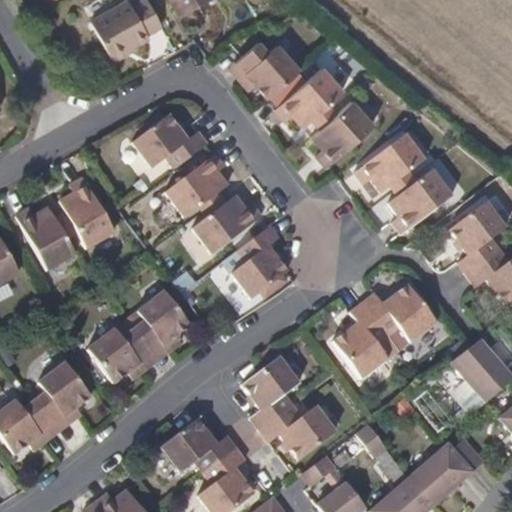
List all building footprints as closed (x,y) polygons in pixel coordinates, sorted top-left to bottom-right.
[(143,36),(162,25),(146,0),(133,0),(125,5),(122,0),(84,22),(108,62),(145,40),(143,36)] [(167,0),(179,22),(215,0),(167,0)] [(271,51),(259,38),(234,61),(255,89),(266,104),(302,72),(280,44),(271,51)] [(255,89),(234,61),(225,69),(247,95),(255,89)] [(302,128),(342,91),(320,65),(272,109),(283,122),(290,115),(302,128)] [(375,128),(349,98),(308,135),(325,153),(317,160),(328,171),(375,128)] [(184,142),(165,116),(128,145),(144,170),(156,162),(167,178),(209,148),(198,132),(184,142)] [(382,194),(424,163),(403,134),(352,172),(364,186),(372,180),(382,194)] [(214,174),(221,169),(211,156),(159,195),(177,221),(224,188),(214,174)] [(401,235),(451,197),(430,169),(387,202),(398,215),(390,221),(401,235)] [(115,236),(85,180),(68,189),(71,195),(59,202),(86,252),(115,236)] [(253,205),(245,211),(234,197),(190,232),(215,261),(265,221),(253,205)] [(466,279),(502,252),(500,249),(497,252),(489,243),(503,231),(483,207),(446,233),(464,257),(454,266),(456,268),(466,279)] [(46,274),(74,258),(47,208),(34,215),(31,209),(16,217),(46,274)] [(279,243),(269,229),(220,266),(247,303),(257,295),(285,273),(270,251),(279,243)] [(0,287),(18,277),(0,244),(0,287)] [(511,257),(509,260),(502,252),(466,279),(474,288),(485,280),(505,307),(511,301),(511,257)] [(261,301),(289,280),(285,273),(257,295),(261,301)] [(385,308),(377,297),(364,306),(394,347),(408,336),(415,346),(440,326),(411,288),(385,308)] [(141,319),(130,327),(150,354),(171,338),(188,325),(163,291),(135,312),(141,319)] [(382,355),(394,347),(364,306),(351,316),(359,327),(335,345),(363,386),(390,365),(382,355)] [(150,354),(130,327),(118,336),(113,329),(86,350),(110,383),(126,372),(150,354)] [(511,355),(511,338),(506,332),(498,340),(511,355)] [(178,348),(171,338),(150,354),(157,364),(178,348)] [(511,379),(503,369),(479,344),(472,350),(448,368),(483,403),(511,379)] [(133,381),(157,364),(150,354),(126,372),(133,381)] [(261,434),(300,404),(291,391),(300,384),(281,357),(241,387),(260,414),(251,422),(261,434)] [(44,393),(32,402),(52,428),(77,410),(91,399),(66,366),(39,386),(44,393)] [(511,401),(497,415),(511,431),(511,401)] [(52,428),(32,402),(20,411),(14,404),(0,414),(0,442),(11,459),(27,448),(52,428)] [(319,408),(308,415),(300,404),(261,434),(270,448),(281,440),(301,467),(340,436),(319,408)] [(83,419),(77,410),(52,428),(59,437),(83,419)] [(197,482),(236,452),(226,439),(215,446),(196,422),(159,449),(177,474),(187,467),(197,482)] [(33,456),(59,437),(52,428),(27,448),(33,456)] [(378,466),(389,457),(367,429),(355,438),(378,466)] [(450,449),(471,474),(484,463),(465,439),(450,449)] [(450,449),(445,444),(405,477),(431,508),(471,474),(450,449)] [(245,465),(236,452),(197,482),(206,495),(197,501),(205,511),(238,511),(256,499),(236,472),(245,465)] [(311,490),(335,472),(326,460),(302,478),(309,487),(311,490)] [(368,511),(425,511),(431,508),(405,477),(366,509),(368,511)] [(318,511),(362,511),(366,509),(346,484),(314,507),(318,511)] [(114,506),(109,499),(97,509),(99,511),(142,511),(129,493),(114,506)] [(279,511),(272,501),(257,511),(279,511)]
